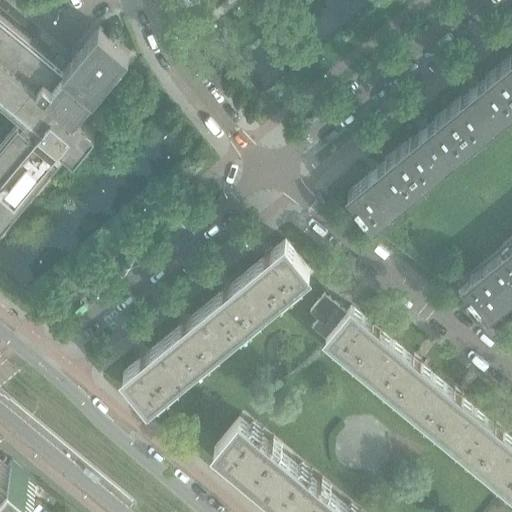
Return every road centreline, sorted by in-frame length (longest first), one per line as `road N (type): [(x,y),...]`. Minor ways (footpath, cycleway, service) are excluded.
road 1 (residential): [(504,369),(263,171)]
road 2 (residential): [(263,171),(37,361)]
road 3 (residential): [(476,0),(263,171)]
road 4 (tertiary): [(213,511),(37,361)]
road 5 (residential): [(150,0),(168,49),(263,171)]
road 6 (tertiary): [(0,409),(122,511)]
